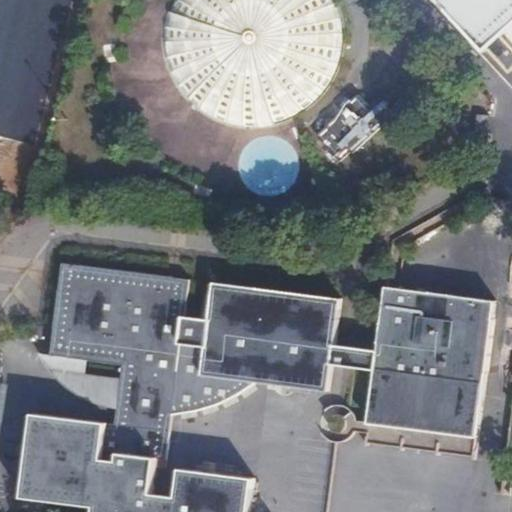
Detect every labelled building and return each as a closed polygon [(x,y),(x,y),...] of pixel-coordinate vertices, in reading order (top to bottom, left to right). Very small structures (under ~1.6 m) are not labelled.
[(338,54),(340,39),(340,37),(338,22),(334,6),(330,0),(176,0),(173,8),(170,15),(168,26),(167,40),(169,57),(175,72),(182,87),(194,100),(200,105),(211,113),(223,119),(239,123),(254,124),(269,123),(278,121),(287,118),(299,112),(299,110),(303,109),(314,99),(326,85),(333,71),(338,54)] [(437,0),(465,29),(495,0),(437,0)] [(384,122),(358,94),(340,110),(340,112),(333,119),(330,118),(325,124),(351,152),(353,152),(384,124),(384,122)] [(250,511),(255,478),(182,468),(178,496),(154,494),(158,459),(166,460),(172,415),(207,409),(239,395),(259,382),(329,390),(333,364),(377,370),(372,423),(370,434),(367,440),(476,456),(487,374),(494,320),(493,320),(495,302),(387,288),(384,318),(383,318),(380,340),(381,341),(380,350),(336,344),(341,299),(215,282),(210,319),(185,317),(189,281),(170,278),(170,277),(82,265),(82,267),(64,264),(60,290),(59,290),(54,326),(55,327),(52,355),(123,365),(116,423),(36,413),(25,496),(96,506),(95,511),(250,511)] [(357,421),(356,432),(370,434),(372,423),(357,421)]
